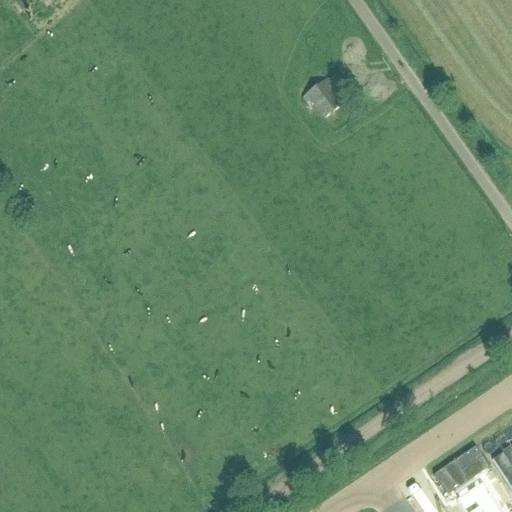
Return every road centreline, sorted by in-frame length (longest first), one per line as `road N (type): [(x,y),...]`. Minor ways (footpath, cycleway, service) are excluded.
road 1 (track): [(254,511),(511,337)]
road 2 (unclassified): [(511,222),(352,0)]
road 3 (unclassified): [(511,394),(338,511)]
